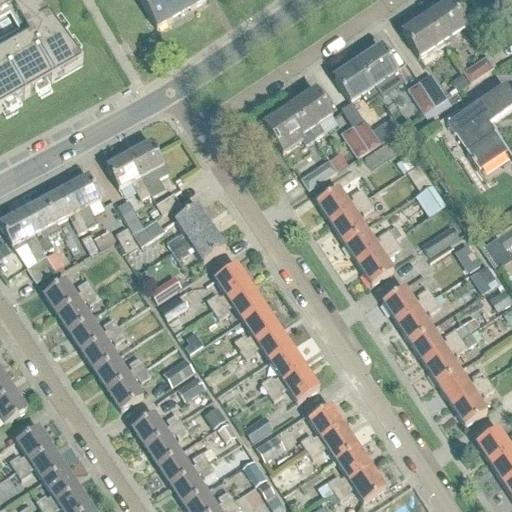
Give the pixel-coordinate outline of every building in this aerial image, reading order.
[(0,0),(0,21),(11,15),(27,44),(0,59),(0,115),(59,82),(73,67),(71,57),(29,0),(0,0)] [(136,0),(156,34),(205,6),(201,0),(136,0)] [(424,22),(442,48),(465,33),(448,7),(424,22)] [(442,48),(424,22),(401,38),(418,64),(442,48)] [(379,52),(356,68),(373,93),(380,104),(403,88),(396,77),(379,52)] [(468,88),(491,72),(483,61),(460,76),(468,88)] [(356,68),(333,83),(349,108),(373,93),(356,68)] [(416,87),(433,111),(444,103),(428,79),(416,87)] [(450,86),(457,97),(468,90),(461,79),(450,86)] [(433,111),(416,87),(405,94),(422,119),(433,111)] [(485,128),(511,110),(511,102),(504,90),(446,129),(453,140),(456,138),(468,155),(464,157),(476,174),(505,154),(493,137),(492,137),(485,128)] [(314,95),(291,111),(308,136),(314,145),(323,139),(317,130),(331,120),(314,95)] [(308,136),(291,111),(263,130),(282,158),(301,145),(305,152),(314,146),(308,136)] [(350,131),(366,155),(376,149),(360,124),(350,131)] [(366,155),(350,131),(337,139),(354,164),(366,155)] [(149,148),(127,160),(149,201),(150,204),(163,197),(157,185),(166,180),(149,148)] [(368,175),(391,158),(384,148),(361,165),(368,175)] [(338,158),(327,165),(335,177),(346,169),(338,158)] [(127,160),(104,172),(117,195),(133,187),(136,192),(133,194),(139,206),(149,201),(127,160)] [(335,177),(327,165),(299,185),(306,196),(335,177)] [(64,194),(86,235),(96,230),(89,218),(86,219),(83,214),(99,205),(87,182),(64,194)] [(431,191),(420,198),(434,218),(445,211),(431,191)] [(328,228),(366,203),(360,195),(350,201),(352,205),(347,208),(336,193),(314,208),(328,228)] [(64,194),(42,206),(55,229),(71,220),(74,226),(70,228),(77,240),(86,235),(64,194)] [(402,205),(408,217),(425,209),(420,197),(402,205)] [(161,220),(179,208),(173,199),(155,211),(161,220)] [(366,205),(366,203),(328,228),(342,249),(364,234),(354,220),(359,216),(362,220),(380,208),(374,200),(366,205)] [(42,206),(20,217),(33,241),(42,259),(52,254),(47,244),(59,237),(55,229),(42,206)] [(171,258),(210,233),(196,211),(174,226),(184,242),(179,245),(177,242),(165,249),(171,258)] [(33,241),(20,217),(0,228),(0,234),(10,253),(22,247),(33,241)] [(136,223),(125,228),(131,238),(140,233),(141,233),(136,223)] [(139,253),(145,249),(162,238),(155,226),(132,241),(139,253)] [(393,232),(387,236),(393,245),(399,241),(393,232)] [(224,254),(210,233),(171,258),(177,267),(189,260),(186,256),(192,253),(202,268),(224,254)] [(429,264),(459,245),(452,233),(422,252),(429,264)] [(374,249),(364,234),(342,249),(356,270),(393,245),(387,236),(377,242),(379,246),(374,249)] [(511,234),(497,244),(496,245),(503,255),(504,255),(511,249),(511,234)] [(123,259),(135,253),(125,235),(114,241),(123,259)] [(105,236),(91,244),(97,255),(112,247),(105,236)] [(80,244),(88,259),(96,255),(88,240),(80,244)] [(33,241),(22,247),(35,269),(44,262),(42,259),(33,241)] [(496,245),(497,244),(496,243),(480,254),(495,276),(511,265),(504,255),(503,255),(496,245)] [(393,245),(356,270),(369,291),(391,276),(381,261),(387,257),(389,260),(399,254),(393,245)] [(0,264),(9,258),(2,248),(0,249),(0,264)] [(465,248),(452,257),(467,281),(480,272),(465,248)] [(44,262),(54,277),(62,272),(54,258),(44,262)] [(44,262),(35,269),(25,275),(34,289),(54,277),(44,262)] [(210,317),(249,291),(235,270),(213,285),(224,301),(218,305),(217,303),(206,310),(210,317)] [(486,271),(476,277),(485,290),(494,284),(486,271)] [(146,275),(135,282),(142,293),(153,287),(146,275)] [(94,276),(84,283),(97,302),(107,295),(94,276)] [(54,320),(91,295),(85,287),(76,293),(79,298),(74,302),(63,286),(41,300),(54,320)] [(169,287),(148,301),(147,301),(154,312),(176,297),(169,287)] [(263,312),(249,291),(210,317),(217,327),(227,320),(225,317),(231,313),(241,326),(263,312)] [(394,328),(432,303),(426,294),(416,301),(418,305),(413,308),(403,293),(381,307),(394,328)] [(97,305),(91,295),(54,320),(67,339),(89,325),(79,310),(84,306),(88,311),(97,305)] [(488,305),(496,318),(511,308),(503,295),(488,305)] [(166,328),(188,315),(179,301),(157,315),(166,328)] [(432,303),(394,328),(408,349),(430,334),(420,319),(426,316),(428,319),(438,312),(432,303)] [(195,316),(198,321),(205,316),(202,311),(195,316)] [(263,312),(241,326),(251,342),(245,346),(243,343),(232,350),(237,359),(276,332),(263,312)] [(99,340),(89,325),(67,339),(80,359),(117,334),(111,325),(102,332),(105,337),(99,340)] [(440,349),(430,334),(408,349),(422,369),(459,344),(477,332),(473,325),(468,328),(467,326),(443,342),(445,346),(440,349)] [(290,353),(276,332),(237,359),(243,367),(254,360),(252,357),(258,353),(268,368),(290,353)] [(117,334),(80,359),(93,378),(115,364),(105,349),(111,345),(113,350),(123,343),(117,334)] [(188,351),(183,354),(188,361),(203,352),(194,338),(184,345),(188,351)] [(460,345),(459,344),(422,369),(436,390),(458,375),(448,360),(453,357),(455,360),(475,347),(470,338),(460,345)] [(147,377),(156,372),(140,343),(131,349),(147,377)] [(290,353),(268,368),(278,382),(272,386),(270,383),(259,390),(265,400),(304,374),(290,353)] [(115,364),(93,378),(106,398),(143,373),(137,364),(127,371),(130,375),(125,379),(115,364)] [(169,393),(191,379),(183,367),(161,381),(169,393)] [(143,373),(106,398),(119,417),(141,403),(131,387),(136,384),(139,388),(149,382),(143,373)] [(304,374),(265,400),(271,408),(282,401),(279,398),(285,394),(296,409),(318,395),(304,374)] [(458,375),(436,390),(449,411),(487,386),(480,376),(470,383),(472,387),(467,390),(458,375)] [(0,377),(0,403),(12,396),(0,377)] [(175,395),(183,408),(204,394),(196,382),(175,395)] [(487,386),(449,411),(463,431),(485,417),(475,401),(480,398),(482,401),(492,394),(487,386)] [(26,416),(12,396),(0,403),(0,425),(4,431),(26,416)] [(304,458),(343,432),(329,411),(307,426),(317,443),(312,446),(310,442),(298,449),(304,458)] [(203,422),(211,433),(211,434),(224,425),(216,413),(203,422)] [(144,453),(180,429),(175,420),(165,427),(168,432),(163,435),(152,419),(131,434),(144,453)] [(243,436),(251,448),(272,435),(263,423),(243,436)] [(186,438),(180,429),(144,453),(157,473),(178,458),(168,443),(174,440),(177,445),(186,438)] [(216,436),(225,449),(235,442),(226,429),(216,436)] [(343,432),(304,458),(309,467),(321,460),(319,456),(324,453),(333,468),(356,453),(343,432)] [(14,477),(50,453),(37,433),(15,447),(24,462),(19,465),(17,462),(8,468),(14,477)] [(488,469),(511,452),(511,440),(509,442),(511,445),(506,449),(496,433),(474,448),(488,469)] [(275,441),(255,454),(264,469),(284,456),(275,441)] [(511,452),(488,469),(502,489),(511,482),(511,452)] [(50,453),(14,477),(20,486),(29,480),(27,477),(32,474),(42,488),(64,473),(50,453)] [(356,453),(335,467),(344,482),(340,485),(337,481),(326,489),(327,490),(321,494),(327,503),(370,473),(356,453)] [(178,458),(157,473),(170,492),(206,468),(214,463),(208,454),(191,465),(194,470),(189,474),(178,458)] [(243,474),(249,482),(259,475),(253,467),(243,474)] [(212,477),(206,468),(170,492),(183,511),(204,497),(194,482),(200,478),(202,483),(212,477)] [(64,473),(42,488),(51,502),(46,505),(44,502),(35,508),(37,511),(48,511),(77,493),(64,473)] [(384,494),(370,473),(327,503),(332,511),(349,499),(347,496),(352,493),(362,509),(384,494)] [(511,482),(502,489),(511,505),(511,482)] [(257,493),(265,505),(253,511),(281,511),(265,487),(257,493)] [(89,511),(77,493),(48,511),(89,511)] [(214,511),(204,497),(183,511),(182,511),(224,511),(232,507),(226,498),(216,504),(220,509),(214,511)]
